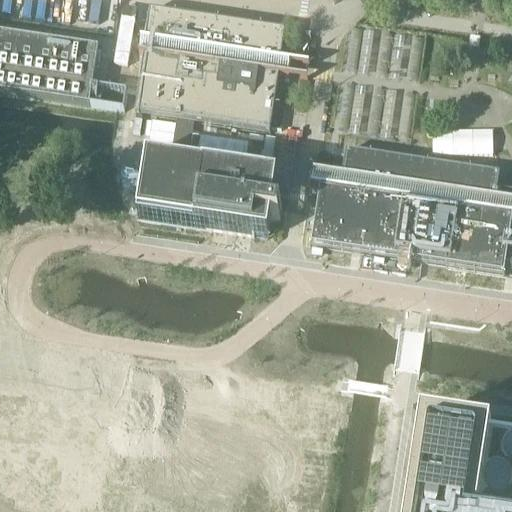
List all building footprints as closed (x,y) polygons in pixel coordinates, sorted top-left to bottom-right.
[(286,33),(150,12),(146,42),(141,41),(139,56),(144,57),(135,115),(270,135),(274,111),(279,77),(289,79),(291,64),(281,63),(286,33)] [(128,68),(135,22),(122,20),(114,66),(128,68)] [(0,95),(90,109),(93,89),(95,76),(96,72),(99,51),(95,51),(87,49),(56,45),(52,44),(25,40),(20,39),(0,36),(0,95)] [(143,119),(136,118),(133,136),(141,137),(143,119)] [(178,127),(152,124),(151,133),(176,137),(178,127)] [(176,138),(151,134),(149,144),(174,148),(176,138)] [(191,151),(246,159),(248,146),(193,137),(191,151)] [(276,140),(267,139),(263,159),(272,160),(276,140)] [(511,190),(498,188),(501,172),(347,153),(343,178),(314,173),(312,188),(321,190),(312,248),(505,277),(511,235),(511,234),(511,190)] [(274,210),(276,197),(278,181),(147,161),(138,221),(269,242),(272,222),(280,224),(280,222),(279,222),(281,212),(282,212),(282,211),(274,210)] [(511,511),(511,438),(422,425),(408,511),(511,511)]
